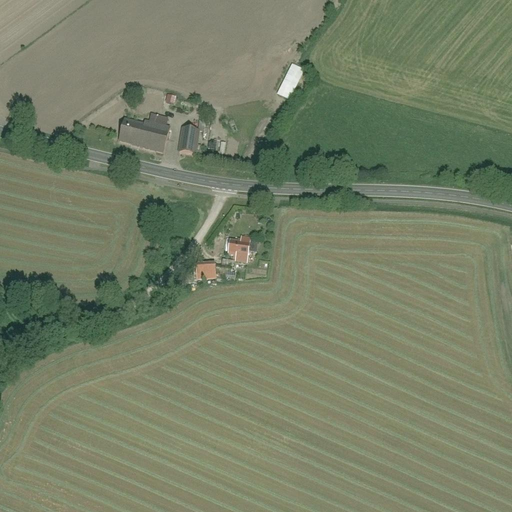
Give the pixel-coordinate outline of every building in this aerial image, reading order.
[(296,64),(285,88),(297,93),(308,70),(296,64)] [(168,122),(152,119),(150,128),(166,132),(168,122)] [(127,124),(120,146),(165,158),(171,136),(127,124)] [(183,133),(180,157),(197,159),(200,135),(183,133)] [(228,259),(237,260),(237,265),(248,267),(250,247),(230,245),(228,259)] [(237,276),(233,276),(234,268),(218,265),(216,275),(227,277),(226,283),(236,284),(237,276)]
